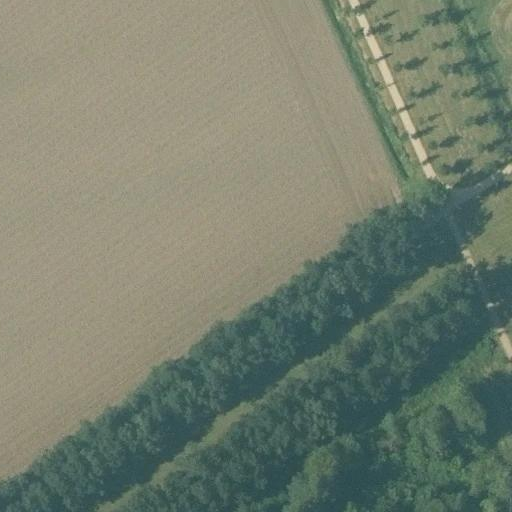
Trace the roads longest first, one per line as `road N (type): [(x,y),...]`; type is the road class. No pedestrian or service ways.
road 1 (track): [(445,210),(22,511)]
road 2 (track): [(445,210),(351,0)]
